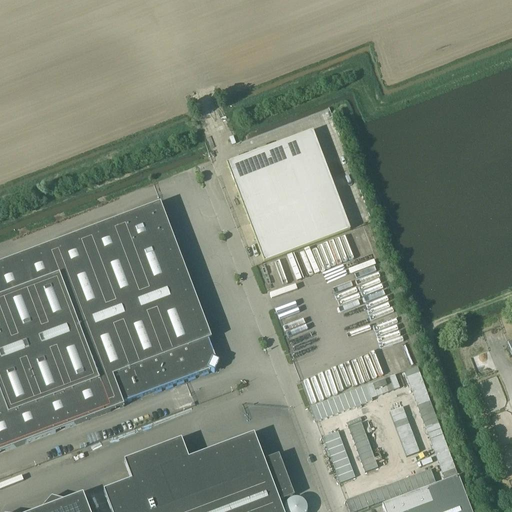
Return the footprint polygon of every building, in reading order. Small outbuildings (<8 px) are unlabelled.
[(313,133),(227,165),(264,264),(350,231),(313,133)] [(160,205),(0,265),(0,454),(124,407),(123,405),(211,372),(214,373),(219,363),(216,361),(208,342),(211,340),(160,205)] [(417,369),(408,373),(409,377),(419,374),(417,369)] [(411,382),(421,378),(419,374),(409,377),(411,382)] [(396,387),(392,377),(387,379),(391,389),(396,387)] [(413,387),(423,383),(421,378),(411,382),(413,387)] [(391,389),(387,379),(382,381),(386,391),(391,389)] [(386,391),(382,381),(377,383),(381,393),(386,391)] [(381,393),(377,383),(372,385),(376,395),(381,393)] [(415,392),(425,388),(423,383),(413,387),(415,392)] [(372,385),(367,387),(370,397),(376,395),(372,385)] [(367,387),(361,389),(367,404),(372,402),(367,387)] [(417,397),(427,394),(425,388),(415,392),(417,397)] [(361,389),(355,391),(361,406),(367,404),(361,389)] [(355,391),(350,393),(355,408),(361,406),(355,391)] [(350,393),(344,395),(350,410),(355,408),(350,393)] [(419,403),(429,399),(427,394),(417,397),(419,403)] [(344,395),(339,397),(344,412),(350,410),(344,395)] [(339,397),(333,399),(339,414),(344,412),(339,397)] [(333,399),(327,402),(333,417),(339,414),(333,399)] [(421,408),(431,404),(429,399),(419,403),(421,408)] [(327,402),(322,404),(327,419),(333,417),(327,402)] [(322,404),(316,406),(322,421),(327,419),(322,404)] [(423,413),(433,409),(431,404),(421,408),(423,413)] [(316,406),(310,408),(316,423),(322,421),(316,406)] [(425,418),(435,414),(433,409),(423,413),(425,418)] [(393,422),(406,418),(403,412),(391,417),(393,422)] [(427,423),(437,419),(435,414),(425,418),(427,423)] [(395,427),(408,423),(406,418),(393,422),(395,427)] [(428,428),(439,424),(437,419),(427,423),(428,428)] [(395,427),(397,433),(410,428),(408,423),(395,427)] [(361,424),(348,429),(350,435),(363,430),(361,424)] [(430,433),(440,430),(441,429),(439,424),(428,428),(430,433)] [(397,433),(399,438),(412,434),(410,428),(397,433)] [(363,430),(350,435),(352,440),(365,435),(363,430)] [(442,435),(440,430),(430,433),(432,439),(442,435)] [(338,433),(323,438),(325,445),(340,439),(338,433)] [(399,438),(402,444),(414,440),(412,434),(399,438)] [(365,435),(352,440),(354,446),(367,441),(365,435)] [(434,444),(444,440),(442,435),(432,439),(434,444)] [(282,511),(283,511),(279,503),(294,498),(279,457),(264,462),(254,436),(189,460),(182,442),(182,441),(125,462),(125,464),(132,482),(104,492),(111,511),(89,511),(83,496),(65,502),(52,499),(41,511),(39,511),(282,511)] [(340,439),(325,445),(328,452),(343,446),(340,439)] [(402,444),(404,448),(415,444),(414,440),(402,444)] [(436,449),(446,445),(444,440),(434,444),(436,449)] [(367,441),(354,446),(356,451),(369,447),(367,441)] [(404,448),(406,453),(417,449),(415,444),(404,448)] [(438,454),(448,450),(446,445),(436,449),(438,454)] [(343,446),(328,452),(330,458),(345,452),(343,446)] [(369,447),(356,451),(358,457),(372,452),(369,447)] [(417,449),(406,453),(408,458),(419,454),(417,449)] [(450,455),(448,450),(438,454),(440,459),(450,455)] [(345,452),(330,458),(333,465),(348,459),(345,452)] [(372,452),(358,457),(361,463),(374,458),(372,452)] [(452,460),(450,455),(440,459),(442,464),(452,460)] [(374,458),(361,463),(363,468),(376,463),(374,458)] [(348,459),(333,465),(335,471),(350,466),(348,459)] [(457,475),(454,466),(454,465),(452,460),(442,464),(443,469),(449,467),(452,477),(457,475)] [(376,463),(363,468),(365,474),(378,469),(376,463)] [(350,466),(335,471),(338,478),(353,472),(350,466)] [(452,477),(449,467),(443,469),(447,479),(452,477)] [(443,469),(439,471),(442,481),(447,479),(443,469)] [(439,471),(434,472),(438,483),(442,481),(439,471)] [(353,472),(338,478),(340,484),(355,479),(353,472)] [(434,472),(429,474),(433,484),(438,483),(434,472)] [(429,474),(424,476),(428,486),(433,484),(429,474)] [(424,476),(419,478),(423,488),(428,486),(424,476)] [(384,511),(471,511),(458,478),(382,506),(384,511)] [(410,481),(404,483),(408,493),(414,491),(410,481)] [(404,483),(399,485),(403,495),(408,493),(404,483)] [(399,485),(394,487),(398,497),(403,495),(399,485)] [(394,487),(389,489),(393,499),(398,497),(394,487)] [(389,489),(384,491),(388,501),(393,499),(389,489)] [(377,490),(372,493),(376,504),(382,502),(378,493),(377,490)] [(384,491),(378,493),(382,502),(382,503),(388,501),(384,491)] [(372,493),(366,495),(370,506),(376,504),(372,493)] [(370,506),(366,495),(360,497),(364,509),(370,506)] [(358,511),(364,509),(360,497),(354,499),(358,511)] [(354,499),(348,502),(351,511),(354,511),(358,511),(354,499)] [(351,511),(348,502),(342,504),(345,511),(351,511)]
